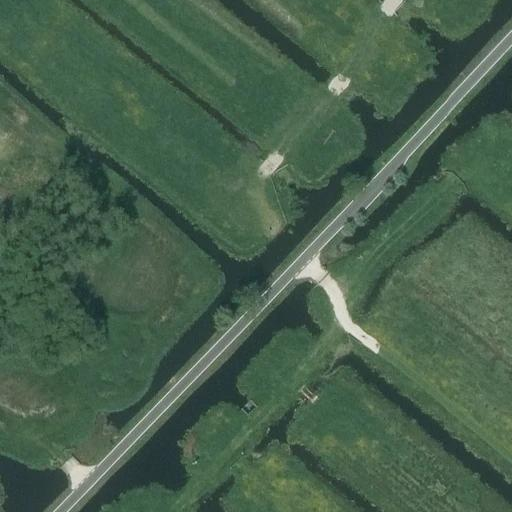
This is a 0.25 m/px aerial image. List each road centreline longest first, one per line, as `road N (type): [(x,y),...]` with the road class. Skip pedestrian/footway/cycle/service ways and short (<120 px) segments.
road 1 (unclassified): [(133,436),(511,40)]
road 2 (track): [(338,306),(252,207),(256,181),(359,53)]
road 3 (track): [(458,418),(345,321),(302,367)]
road 4 (track): [(170,511),(302,367)]
road 5 (track): [(338,306),(463,172)]
